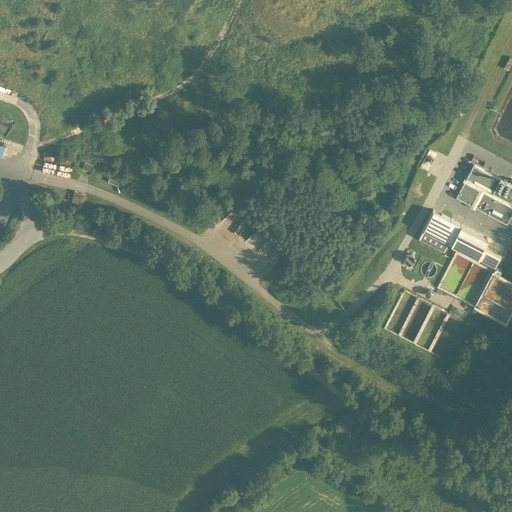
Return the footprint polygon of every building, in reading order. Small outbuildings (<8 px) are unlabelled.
[(7,156),(16,156),(17,145),(8,145),(7,156)] [(437,155),(429,150),(424,160),(431,165),(437,155)] [(45,158),(41,171),(70,179),(73,165),(45,158)] [(93,173),(95,167),(85,163),(83,169),(93,173)] [(511,185),(473,165),(456,198),(506,224),(511,213),(511,185)] [(85,194),(74,191),(71,200),(82,204),(85,194)] [(487,238),(433,210),(423,228),(449,241),(478,257),(478,256),(484,244),(487,238)] [(449,241),(423,228),(419,238),(444,250),(449,241)] [(484,244),(478,256),(495,265),(501,253),(484,244)] [(22,246),(12,256),(16,259),(26,249),(22,246)] [(6,270),(16,260),(12,256),(2,266),(6,270)]
